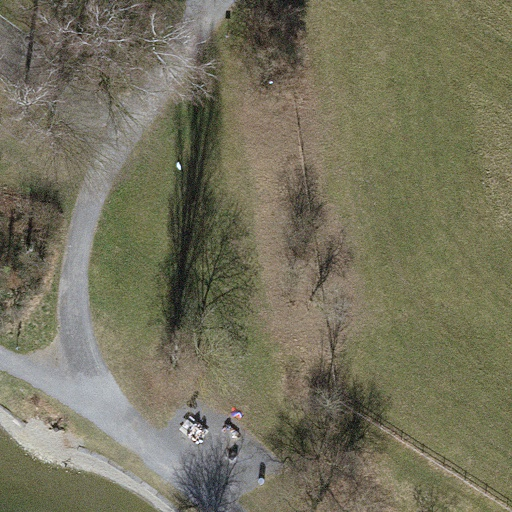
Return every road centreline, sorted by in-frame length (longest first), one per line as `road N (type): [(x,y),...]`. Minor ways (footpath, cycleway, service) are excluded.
road 1 (track): [(88,380),(71,289),(90,206),(220,0)]
road 2 (track): [(223,511),(88,380)]
